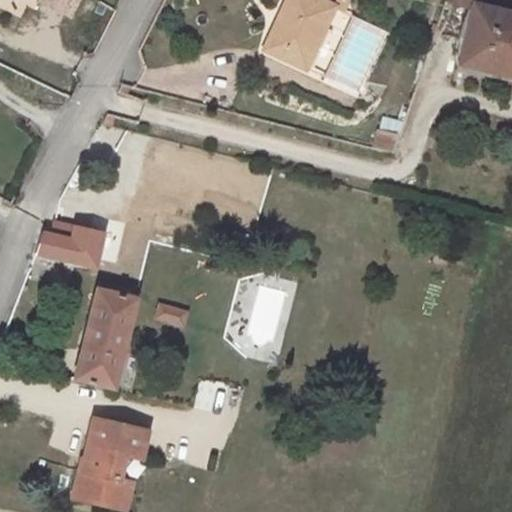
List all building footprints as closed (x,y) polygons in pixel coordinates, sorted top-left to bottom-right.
[(291,0),(271,0),(246,43),(284,64),(315,12),(291,0)] [(511,68),(511,6),(481,0),(467,0),(464,4),(460,15),(459,24),(459,32),(460,38),(457,53),(492,61),(491,64),(511,68)] [(321,2),(315,12),(327,18),(333,7),(321,2)] [(81,226),(34,211),(17,251),(68,267),(81,226)] [(58,377),(97,385),(115,302),(77,293),(58,377)] [(139,306),(135,319),(147,322),(151,309),(139,306)] [(151,309),(147,322),(162,326),(166,313),(151,309)] [(125,449),(129,418),(76,412),(69,466),(66,466),(63,494),(112,500),(116,471),(109,471),(110,447),(125,449)] [(190,453),(187,465),(214,472),(217,460),(190,453)]
